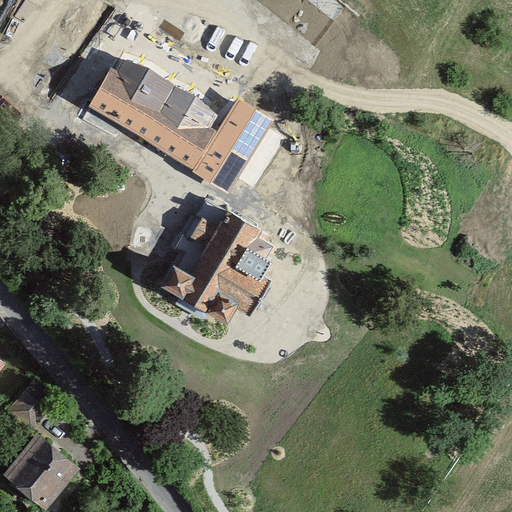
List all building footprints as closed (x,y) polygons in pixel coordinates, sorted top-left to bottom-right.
[(288,0),(265,23),(285,44),(309,20),(288,0)] [(358,35),(340,57),(364,77),(382,55),(358,35)] [(154,87),(120,66),(94,107),(232,191),(276,120),(240,98),(233,110),(165,68),(154,87)] [(284,240),(200,191),(147,279),(232,329),(284,240)] [(34,426),(52,407),(29,386),(11,405),(34,426)] [(41,430),(1,478),(42,511),(46,511),(84,466),(41,430)]
